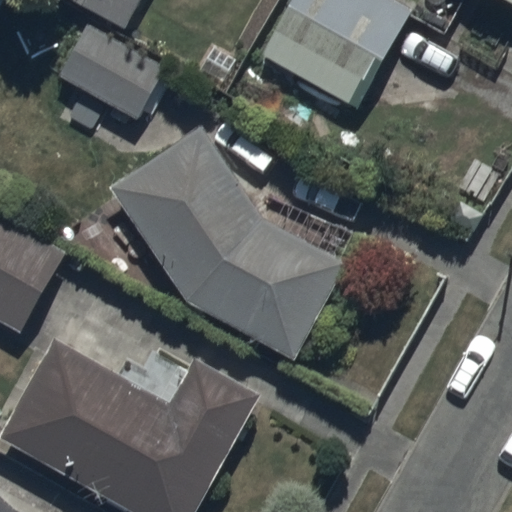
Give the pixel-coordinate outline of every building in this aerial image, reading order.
[(85,0),(126,22),(138,0),(85,0)] [(358,103),(414,4),(406,0),(288,0),(261,48),(358,103)] [(91,15),(60,66),(139,113),(170,62),(91,15)] [(276,216),(203,118),(111,178),(186,293),(298,353),(350,255),(276,216)] [(0,313),(22,326),(67,245),(0,208),(0,313)] [(148,511),(194,511),(261,387),(195,352),(173,392),(56,330),(1,434),(148,511)] [(29,511),(0,486),(0,511),(29,511)]
